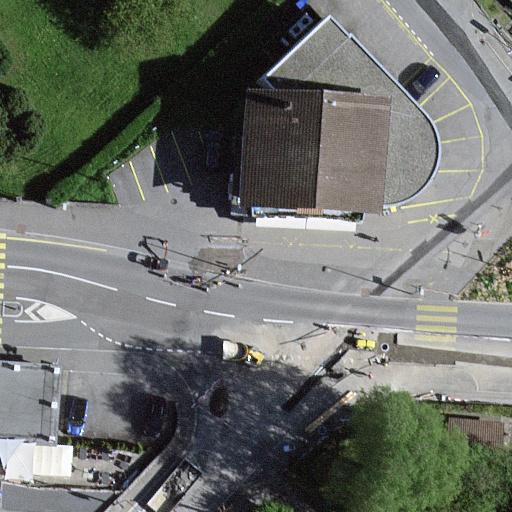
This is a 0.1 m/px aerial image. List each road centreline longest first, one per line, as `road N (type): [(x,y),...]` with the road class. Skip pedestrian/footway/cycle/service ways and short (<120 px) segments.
road 1 (primary): [(0,266),(279,322)]
road 2 (primary): [(279,322),(511,341)]
road 3 (residential): [(411,0),(511,115)]
road 4 (residential): [(279,322),(272,371),(252,420),(227,451)]
